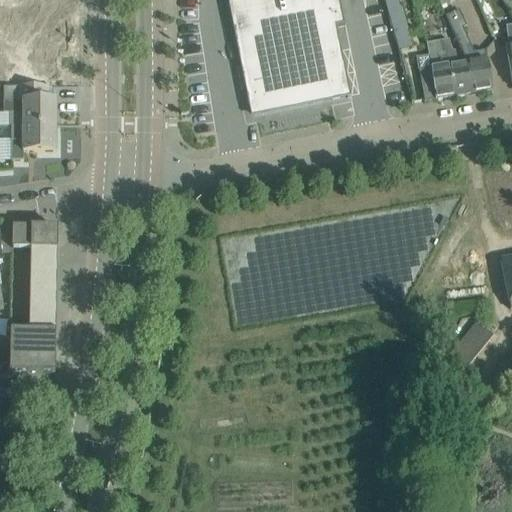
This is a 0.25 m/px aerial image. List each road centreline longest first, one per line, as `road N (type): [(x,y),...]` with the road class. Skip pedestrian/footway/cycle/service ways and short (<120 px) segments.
road 1 (residential): [(142,178),(511,117)]
road 2 (secondary): [(94,511),(132,303),(142,178)]
road 3 (secondary): [(112,185),(87,394),(60,511)]
road 4 (secondary): [(112,0),(112,185)]
road 5 (secondary): [(142,178),(144,0)]
